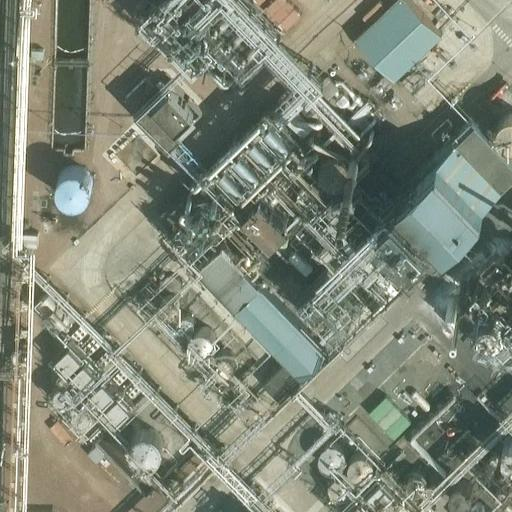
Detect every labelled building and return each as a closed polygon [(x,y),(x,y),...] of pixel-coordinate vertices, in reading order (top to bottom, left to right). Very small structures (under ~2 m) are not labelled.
[(388,0),(355,33),(396,75),(445,27),(419,0),(388,0)] [(511,127),(511,95),(495,101),(503,130),(511,127)] [(58,199),(88,200),(90,153),(60,151),(58,199)] [(479,253),(469,261),(480,273),(490,265),(479,253)] [(49,310),(57,306),(48,286),(39,290),(49,310)] [(188,326),(201,340),(219,324),(206,310),(188,326)] [(150,409),(127,424),(145,454),(169,439),(150,409)] [(352,511),(373,511),(379,479),(384,480),(387,465),(373,463),(377,439),(352,435),(351,439),(335,436),(323,507),(352,511)] [(302,459),(289,470),(307,492),(320,480),(302,459)]
